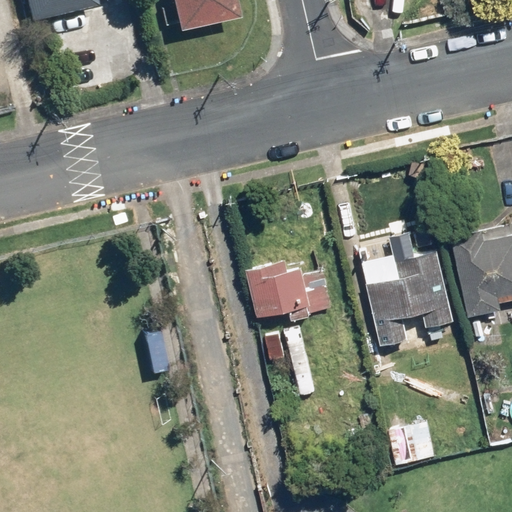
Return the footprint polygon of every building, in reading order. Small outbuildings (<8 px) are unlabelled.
[(26,0),(30,16),(97,3),(96,0),(26,0)] [(170,0),(176,25),(237,11),(234,0),(170,0)] [(511,221),(454,233),(469,312),(504,305),(502,296),(511,294),(511,221)] [(398,270),(367,277),(381,340),(406,335),(408,342),(439,335),(435,319),(456,314),(439,244),(394,254),(398,270)] [(286,250),(246,259),(258,312),(290,305),(292,315),(333,306),(327,279),(312,283),(306,260),(289,263),(286,250)] [(303,322),(264,330),(269,357),(290,352),(298,391),(317,387),(303,322)] [(430,416),(390,424),(397,462),(437,454),(430,416)]
